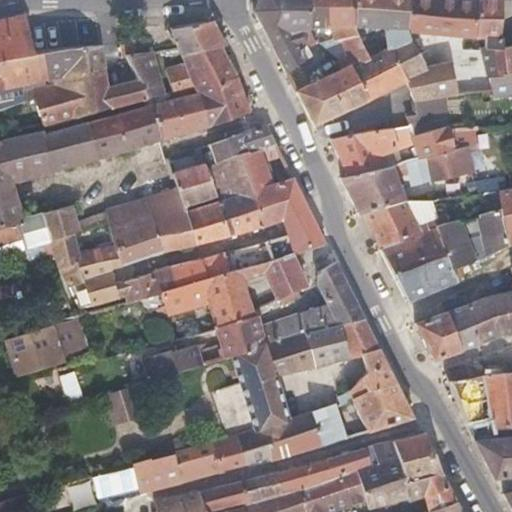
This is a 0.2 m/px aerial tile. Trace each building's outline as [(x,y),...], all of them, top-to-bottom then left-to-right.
[(258,0),(255,10),(261,20),(287,72),(305,59),(311,53),(305,46),(315,42),(310,29),(308,0),(258,0)] [(336,49),(343,47),(350,65),(351,65),(357,62),(368,57),(355,28),(355,27),(354,0),(308,0),(310,29),(333,28),(335,39),(332,41),(336,49)] [(354,0),(355,27),(384,28),(387,50),(391,48),(411,39),(407,29),(408,0),(354,0)] [(417,37),(418,32),(476,38),(478,0),(408,0),(407,29),(411,39),(417,37)] [(486,48),(502,48),(502,1),(491,0),(478,0),(476,38),(486,39),(486,48)] [(0,21),(0,109),(35,97),(34,91),(47,88),(45,79),(48,78),(44,54),(33,56),(26,25),(24,17),(0,21)] [(171,30),(178,49),(184,63),(228,59),(222,46),(225,46),(212,20),(171,30)] [(44,40),(41,22),(26,25),(33,56),(44,54),(61,52),(57,38),(44,40)] [(502,48),(486,48),(483,53),(485,62),(452,66),(451,63),(425,66),(411,39),(391,48),(406,79),(406,81),(415,101),(445,96),(447,96),(491,90),(488,76),(504,76),(502,48)] [(101,45),(61,52),(44,54),(48,78),(105,67),(105,65),(101,45)] [(391,48),(387,50),(368,57),(357,62),(351,65),(368,101),(371,99),(406,81),(406,79),(391,48)] [(162,94),(159,78),(152,52),(137,53),(126,54),(128,59),(138,79),(143,89),(145,98),(162,94)] [(336,54),(308,71),(313,83),(343,69),(336,54)] [(173,94),(197,89),(198,92),(208,127),(250,111),(237,77),(228,59),(184,63),(166,68),(173,94)] [(296,90),(297,92),(315,125),(368,101),(351,65),(350,65),(343,69),(313,83),(296,90)] [(41,122),(52,124),(145,98),(143,89),(138,79),(109,87),(105,67),(48,78),(45,79),(47,88),(34,91),(35,97),(41,122)] [(511,75),(504,76),(488,76),(491,90),(493,96),(511,94),(511,75)] [(152,104),(161,140),(161,141),(208,127),(198,92),(174,98),(152,104)] [(420,114),(447,111),(445,96),(415,101),(417,114),(420,114)] [(0,248),(23,242),(25,248),(51,241),(71,235),(78,232),(70,207),(23,219),(12,180),(8,168),(47,158),(49,170),(161,140),(152,104),(147,106),(43,134),(42,131),(2,141),(0,141),(0,248)] [(423,125),(420,114),(417,114),(408,116),(410,125),(412,135),(448,126),(447,125),(423,125)] [(265,125),(209,145),(215,163),(259,148),(263,146),(274,143),(267,127),(265,125)] [(410,125),(372,130),(333,139),(349,175),(381,169),(404,163),(398,147),(415,143),(422,158),(426,157),(427,157),(456,147),(449,129),(448,126),(412,135),(410,125)] [(467,145),(468,149),(479,146),(475,127),(449,129),(456,147),(467,145)] [(263,146),(268,158),(281,155),(274,143),(263,146)] [(468,149),(467,145),(456,147),(427,157),(433,178),(458,172),(472,168),(468,149)] [(208,165),(221,202),(218,203),(229,235),(230,235),(262,226),(283,220),(309,212),(292,178),(272,185),(259,148),(215,163),(208,165)] [(199,149),(192,151),(198,168),(205,166),(199,149)] [(395,176),(409,173),(412,184),(433,178),(427,157),(426,157),(422,158),(404,163),(381,169),(349,175),(342,177),(354,203),(401,191),(395,176)] [(12,180),(49,170),(47,158),(8,168),(12,180)] [(205,166),(198,168),(172,174),(178,191),(183,207),(216,198),(205,166)] [(500,190),(503,212),(511,211),(511,188),(500,190)] [(178,191),(105,213),(107,221),(111,234),(152,223),(162,250),(195,244),(184,212),(183,207),(178,191)] [(405,201),(402,191),(401,191),(354,203),(359,213),(364,213),(405,201)] [(447,214),(437,216),(431,200),(421,202),(405,201),(364,213),(380,248),(450,224),(447,214)] [(229,235),(218,203),(184,212),(195,244),(229,235)] [(481,215),(482,218),(458,224),(461,237),(480,234),(485,255),(507,246),(501,219),(499,211),(487,214),(481,215)] [(316,225),(315,224),(309,212),(283,220),(288,235),(316,225)] [(511,215),(501,219),(507,246),(511,244),(511,215)] [(380,248),(408,301),(457,281),(456,279),(452,269),(461,266),(485,255),(480,234),(461,237),(458,224),(457,222),(450,224),(380,248)] [(152,223),(111,234),(114,245),(119,265),(162,250),(152,223)] [(292,256),(325,244),(316,225),(288,235),(226,253),(231,271),(239,269),(292,256)] [(114,245),(77,255),(71,235),(51,241),(56,255),(60,264),(69,286),(84,281),(113,272),(112,268),(119,265),(114,245)] [(231,271),(226,253),(171,267),(178,288),(231,271)] [(299,290),(306,287),(292,256),(239,269),(244,285),(269,278),(278,299),(280,298),(299,290)] [(319,286),(329,306),(260,327),(265,345),(305,332),(307,332),(363,320),(334,262),(319,269),(317,283),(319,286)] [(456,279),(465,275),(461,266),(452,269),(456,279)] [(161,293),(178,288),(171,267),(123,282),(128,303),(129,302),(161,293)] [(178,288),(161,293),(167,313),(208,303),(213,318),(216,329),(253,317),(252,311),(244,285),(239,269),(231,271),(178,288)] [(92,307),(121,298),(113,272),(84,281),(92,307)] [(283,305),(302,297),(299,290),(280,298),(283,305)] [(489,340),(500,336),(511,333),(511,292),(489,300),(479,303),(489,340)] [(416,323),(434,359),(439,358),(489,340),(479,303),(461,308),(459,309),(430,318),(419,322),(416,323)] [(256,316),(261,314),(259,308),(252,311),(253,317),(256,316)] [(253,317),(216,329),(225,358),(231,356),(265,345),(260,327),(256,316),(253,317)] [(205,333),(216,330),(213,318),(201,321),(205,333)] [(314,367),(321,365),(349,358),(361,355),(377,349),(363,320),(307,332),(312,358),(314,367)] [(42,326),(0,337),(0,359),(8,385),(48,371),(53,360),(42,326)] [(287,419),(274,375),(314,367),(312,358),(307,332),(305,332),(265,345),(231,356),(244,397),(253,430),(261,427),(287,419)] [(165,343),(131,352),(135,369),(140,383),(146,381),(173,373),(165,343)] [(363,362),(366,370),(384,364),(381,356),(377,349),(361,355),(363,362)] [(341,400),(352,397),(368,431),(412,418),(384,364),(366,370),(366,372),(350,390),(339,394),(341,400)] [(466,368),(465,366),(445,373),(449,381),(481,376),(480,366),(466,368)] [(122,389),(140,383),(135,369),(111,377),(115,391),(122,389)] [(511,372),(481,376),(449,381),(467,424),(494,418),(495,429),(511,428),(511,372)] [(128,408),(152,400),(146,381),(140,383),(122,389),(128,408)] [(339,394),(333,396),(335,403),(341,400),(339,394)] [(321,445),(346,438),(335,403),(311,411),(321,445)] [(271,459),(321,445),(311,411),(287,419),(261,427),(270,455),(271,459)] [(253,430),(241,433),(238,434),(246,461),(270,455),(261,427),(253,430)] [(440,472),(425,433),(420,434),(393,441),(398,457),(407,482),(441,473),(440,472)] [(223,470),(222,468),(246,461),(238,434),(174,451),(182,481),(223,470)] [(511,438),(474,441),(488,465),(495,478),(511,476),(511,438)] [(398,457),(393,441),(371,448),(376,463),(398,457)] [(376,463),(371,448),(327,460),(332,476),(376,463)] [(174,451),(132,464),(92,476),(99,498),(104,496),(138,487),(139,492),(182,481),(174,451)] [(407,500),(423,496),(428,510),(455,502),(448,488),(441,473),(407,482),(398,457),(376,463),(332,476),(285,491),(283,491),(242,503),(243,506),(244,511),(324,511),(365,499),(368,508),(384,503),(386,507),(400,503),(399,499),(406,497),(407,500)] [(327,460),(326,460),(277,473),(283,491),(285,491),(332,476),(327,460)] [(242,482),(242,480),(200,492),(200,494),(205,511),(209,511),(242,503),(283,491),(277,473),(242,482)] [(184,497),(183,496),(157,502),(159,511),(205,511),(200,494),(184,497)] [(460,511),(455,502),(428,510),(421,511),(460,511)]
